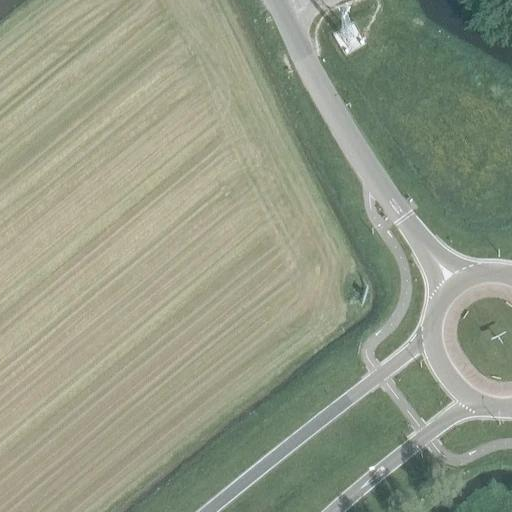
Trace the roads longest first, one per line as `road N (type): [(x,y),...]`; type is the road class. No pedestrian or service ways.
road 1 (tertiary): [(450,286),(371,174),(284,18)]
road 2 (primary): [(430,325),(206,511)]
road 3 (primary): [(334,511),(425,436),(481,403)]
